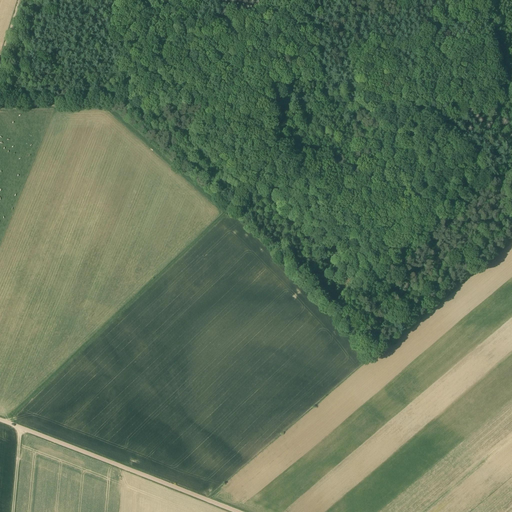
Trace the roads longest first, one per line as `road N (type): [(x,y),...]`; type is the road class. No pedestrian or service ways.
road 1 (track): [(338,102),(7,423)]
road 2 (track): [(0,105),(285,102)]
road 3 (unclassified): [(235,511),(0,420)]
road 4 (track): [(338,102),(496,102),(511,109)]
